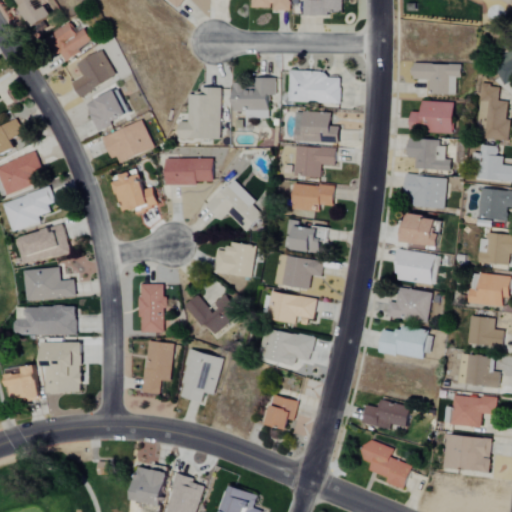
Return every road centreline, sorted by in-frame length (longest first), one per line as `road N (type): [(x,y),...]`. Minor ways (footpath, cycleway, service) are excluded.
road 1 (residential): [(298,511),(364,271),(378,0)]
road 2 (residential): [(113,427),(108,257),(84,178),(0,31)]
road 3 (residential): [(385,511),(182,436),(113,427),(41,433),(0,446)]
road 4 (residential): [(217,42),(380,43)]
